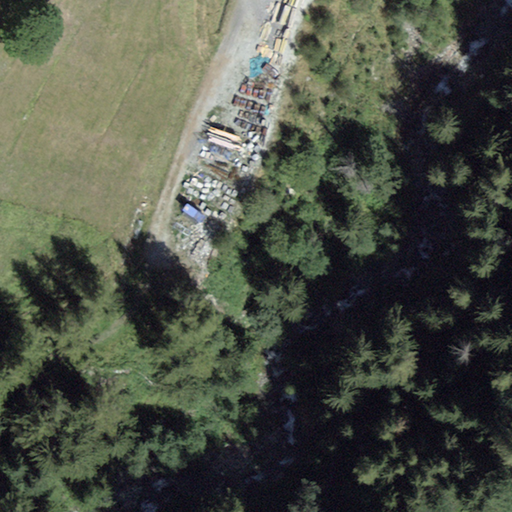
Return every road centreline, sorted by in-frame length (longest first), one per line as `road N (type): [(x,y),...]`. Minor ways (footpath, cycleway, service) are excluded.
road 1 (unclassified): [(149,255),(247,0)]
road 2 (track): [(0,385),(126,318),(149,255)]
